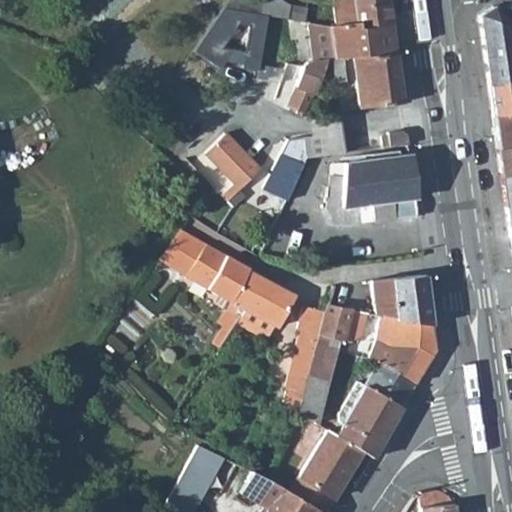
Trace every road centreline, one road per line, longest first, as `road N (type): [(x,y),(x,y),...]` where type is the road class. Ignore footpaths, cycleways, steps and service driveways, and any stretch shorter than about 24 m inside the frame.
road 1 (secondary): [(430,0),(488,431)]
road 2 (tertiary): [(370,511),(412,455),(488,431)]
